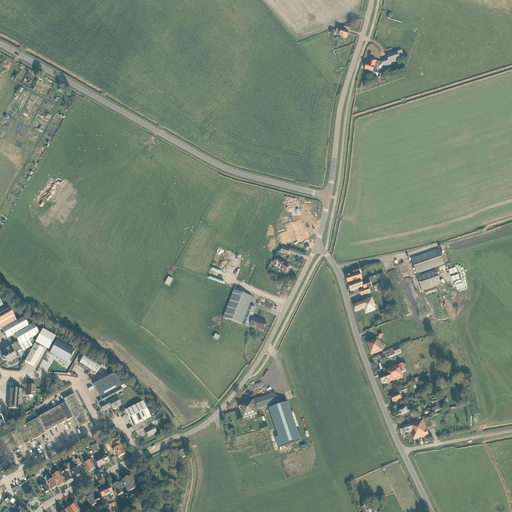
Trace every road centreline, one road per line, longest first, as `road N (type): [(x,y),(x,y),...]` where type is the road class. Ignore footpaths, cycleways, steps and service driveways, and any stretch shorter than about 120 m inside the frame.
road 1 (tertiary): [(0,45),(222,168),(328,196)]
road 2 (tertiary): [(138,457),(225,404),(261,354),(316,246)]
road 3 (tertiary): [(402,452),(337,269),(316,246)]
road 4 (tertiary): [(328,196),(338,120),(370,0)]
road 5 (residential): [(100,428),(74,382),(0,371)]
